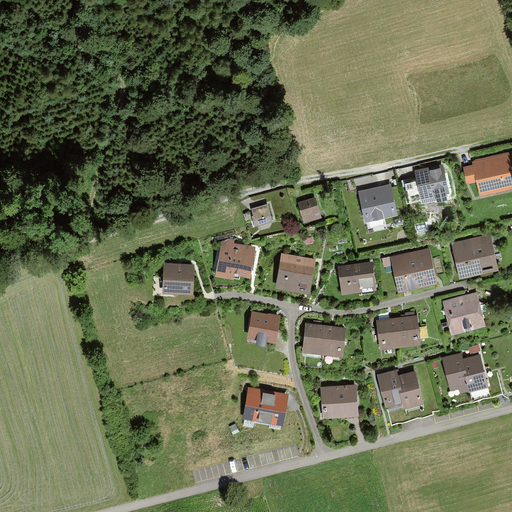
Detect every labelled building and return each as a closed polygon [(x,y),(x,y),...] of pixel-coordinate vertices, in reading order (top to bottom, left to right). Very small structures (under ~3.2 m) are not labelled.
[(511,153),(511,150),(472,159),(472,162),(463,164),(467,182),(476,180),(480,194),(511,186),(511,153)] [(430,172),(414,176),(419,198),(450,191),(445,169),(430,172)] [(389,185),(358,192),(364,219),(395,212),(389,185)] [(312,198),(296,202),(301,220),(317,215),(312,198)] [(269,222),(264,204),(248,208),(252,226),(269,222)] [(235,238),(222,236),(216,274),(234,277),(235,273),(250,275),(256,244),(234,241),(235,238)] [(487,236),(450,245),(458,276),(495,268),(487,236)] [(426,249),(390,256),(397,289),(433,282),(426,249)] [(311,258),(279,253),(273,286),(305,291),(311,258)] [(195,262),(164,260),(162,291),(193,293),(195,262)] [(368,262),(336,267),(339,293),(372,289),(368,262)] [(474,294),(441,303),(450,333),(482,325),(474,294)] [(276,315),(250,310),(245,338),(271,343),(276,315)] [(415,315),(397,317),(401,343),(419,341),(415,315)] [(397,317),(379,319),(382,346),(401,343),(397,317)] [(326,326),(307,324),(305,349),(323,351),(326,326)] [(344,327),(326,326),(323,351),(341,353),(344,327)] [(448,388),(466,383),(460,358),(458,352),(441,357),(448,388)] [(478,353),(460,358),(466,383),(468,390),(487,385),(478,353)] [(382,405),(400,401),(394,376),(392,370),(375,375),(382,405)] [(412,371),(394,376),(400,401),(402,408),(421,403),(412,371)] [(285,392),(246,384),(239,415),(279,424),(285,392)] [(353,384),(319,386),(321,416),(355,414),(353,384)]
